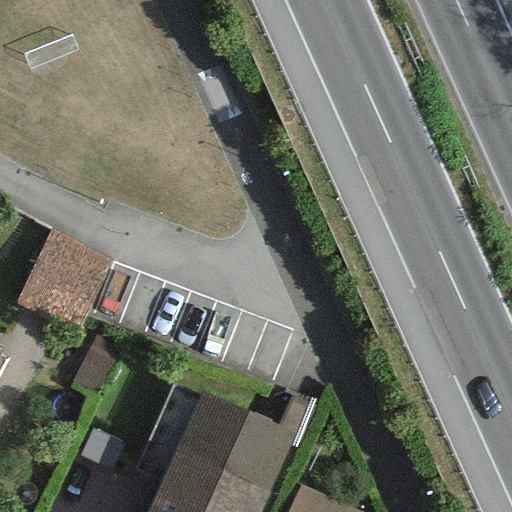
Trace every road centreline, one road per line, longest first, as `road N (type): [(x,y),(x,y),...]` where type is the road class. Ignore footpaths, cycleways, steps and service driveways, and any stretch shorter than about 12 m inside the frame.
road 1 (residential): [(175,0),(404,511)]
road 2 (motorway): [(320,0),(511,426)]
road 3 (motorway): [(511,130),(453,0)]
